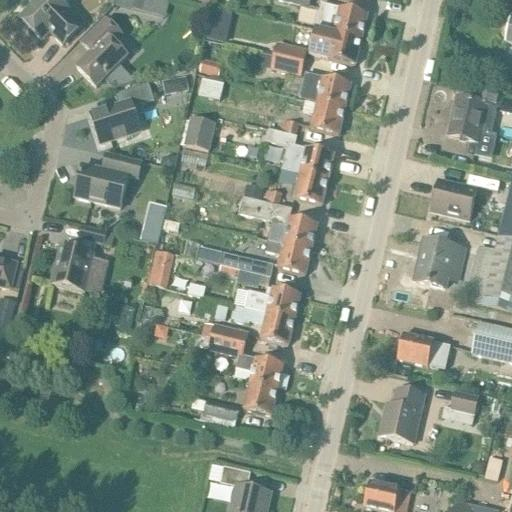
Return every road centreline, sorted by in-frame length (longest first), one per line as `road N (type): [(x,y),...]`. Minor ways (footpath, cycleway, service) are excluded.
road 1 (residential): [(316,511),(432,0)]
road 2 (residential): [(0,51),(56,114),(27,224),(0,217)]
